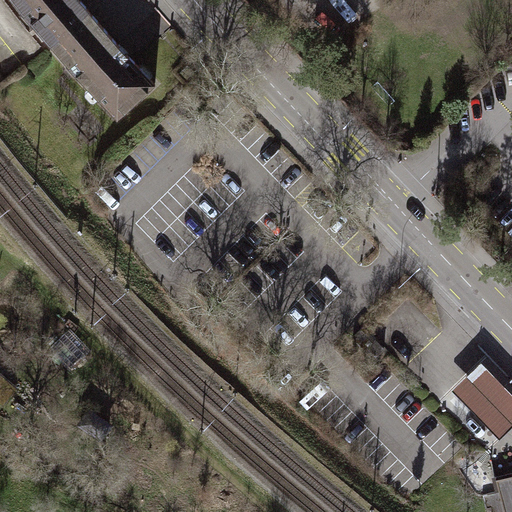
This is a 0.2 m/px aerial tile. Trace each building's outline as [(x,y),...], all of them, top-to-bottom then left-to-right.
[(49,42),(90,7),(83,0),(14,0),(22,8),(20,9),(49,42)] [(90,7),(49,42),(115,119),(154,85),(118,43),(119,41),(90,7)] [(76,178),(87,167),(78,158),(67,170),(76,178)] [(358,326),(348,336),(370,358),(380,348),(358,326)] [(511,397),(478,362),(449,389),(496,437),(511,421),(511,397)] [(0,402),(4,406),(20,388),(0,370),(0,402)] [(498,495),(484,498),(486,511),(511,511),(511,475),(495,479),(498,495)]
